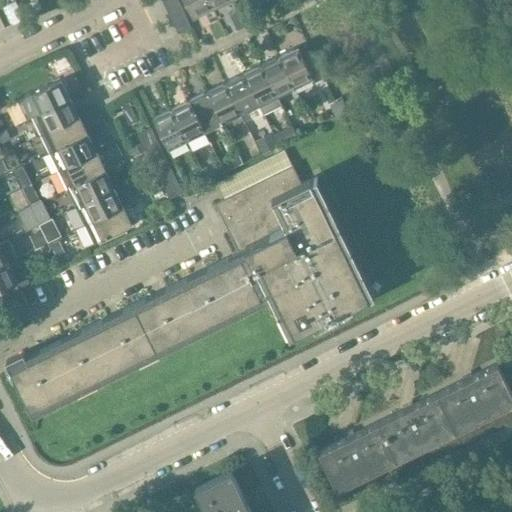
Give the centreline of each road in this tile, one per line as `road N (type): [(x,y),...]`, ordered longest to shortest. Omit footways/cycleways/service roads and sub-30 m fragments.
road 1 (residential): [(0,454),(19,491),(60,504),(259,406)]
road 2 (residential): [(259,406),(511,282)]
road 3 (residential): [(0,55),(116,0)]
